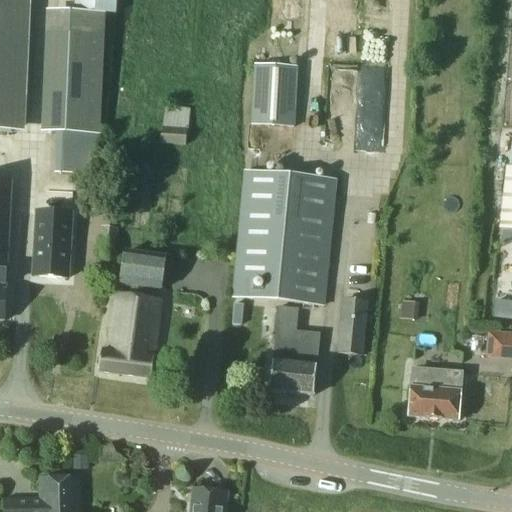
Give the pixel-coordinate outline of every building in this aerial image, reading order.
[(0,0),(0,133),(11,134),(16,0),(0,0)] [(74,0),(73,14),(73,15),(104,16),(105,16),(116,17),(116,0),(74,0)] [(53,13),(48,135),(56,135),(54,175),(96,176),(97,170),(98,137),(99,137),(100,137),(101,117),(104,16),(73,15),(73,14),(53,13)] [(254,67),(251,127),(293,129),(297,69),(254,67)] [(166,108),(160,145),(184,149),(190,112),(166,108)] [(511,168),(505,167),(498,231),(511,232),(511,168)] [(322,308),(334,182),(245,173),(233,299),(322,308)] [(4,293),(10,183),(9,183),(9,186),(0,185),(0,322),(3,323),(5,293),(4,293)] [(67,281),(71,216),(37,214),(34,279),(67,281)] [(114,258),(117,232),(101,230),(98,255),(114,258)] [(160,292),(165,259),(125,254),(121,283),(126,287),(132,288),(130,299),(115,297),(112,317),(108,354),(101,353),(98,373),(151,380),(161,303),(142,300),(143,290),(160,292)] [(362,357),(367,306),(342,303),(337,355),(362,357)] [(313,397),(319,336),(295,333),(298,311),(277,309),(269,393),(313,397)] [(489,360),(498,360),(511,361),(511,334),(486,332),(486,342),(485,358),(489,358),(489,360)] [(457,423),(457,422),(456,422),(460,376),(413,372),(409,418),(408,418),(408,419),(457,423)] [(76,511),(76,481),(41,482),(42,501),(2,502),(2,511),(76,511)] [(223,511),(225,495),(194,492),(191,511),(223,511)]
